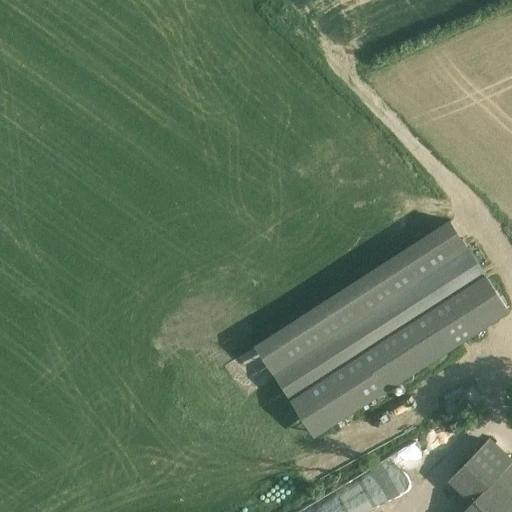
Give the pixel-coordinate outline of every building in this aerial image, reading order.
[(451,219),(257,344),(314,433),(508,309),(451,219)] [(380,446),(400,431),(394,423),(374,438),(380,446)] [(487,440),(455,473),(478,495),(494,479),(510,462),(487,440)] [(419,442),(352,470),(364,500),(431,472),(419,442)] [(511,464),(510,462),(494,479),(511,497),(511,464)] [(511,511),(511,497),(494,479),(478,495),(461,511),(511,511)]
